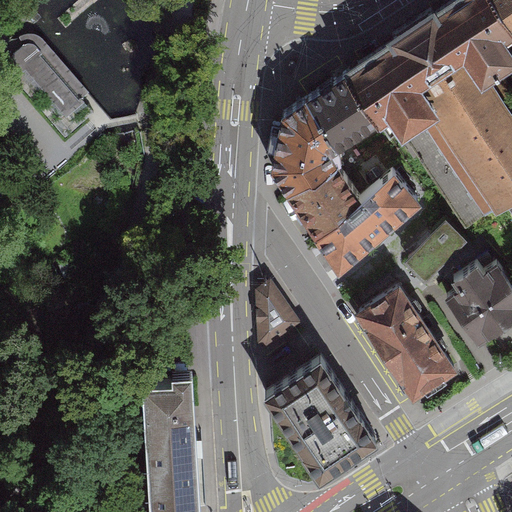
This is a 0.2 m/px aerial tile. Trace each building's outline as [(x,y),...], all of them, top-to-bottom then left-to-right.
[(476,0),(464,0),(406,39),(451,113),(402,143),(463,240),(511,209),(511,139),(506,130),(483,93),(510,74),(498,55),(507,48),(476,0)] [(511,0),(476,0),(507,48),(511,45),(511,0)] [(12,36),(0,22),(0,42),(2,45),(12,36)] [(451,113),(406,39),(336,85),(369,136),(379,152),(390,145),(402,143),(451,113)] [(21,49),(2,67),(65,140),(93,115),(34,47),(30,46),(26,47),(21,49)] [(329,164),(369,136),(336,85),(296,112),(329,164)] [(331,167),(296,112),(271,128),(268,184),(281,208),(328,179),(333,176),(331,167)] [(304,251),(351,212),(328,179),(281,208),(304,251)] [(351,212),(304,251),(328,287),(411,216),(384,184),(351,212)] [(421,288),(462,247),(442,227),(400,267),(421,288)] [(447,287),(478,336),(511,314),(511,273),(499,254),(485,263),(477,252),(452,268),(460,279),(447,287)] [(356,302),(413,394),(459,364),(401,273),(398,275),(394,270),(364,290),(367,295),(356,302)] [(260,343),(269,346),(303,324),(273,278),(258,289),(260,343)] [(322,348),(264,384),(320,473),(377,436),(322,348)] [(205,511),(197,366),(175,367),(176,375),(145,377),(153,511),(205,511)]
